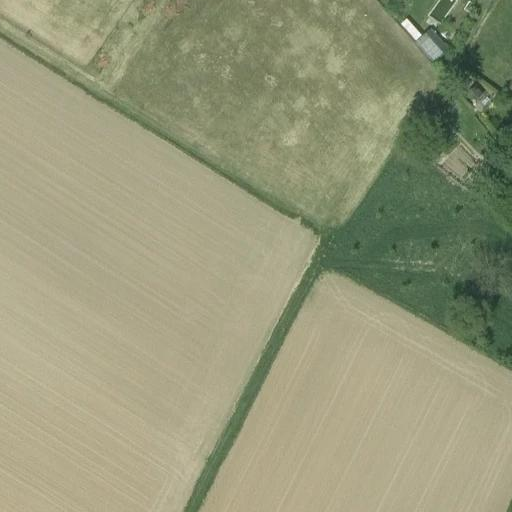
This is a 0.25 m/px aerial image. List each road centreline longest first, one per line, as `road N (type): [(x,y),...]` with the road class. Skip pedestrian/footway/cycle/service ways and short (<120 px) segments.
road 1 (track): [(488,0),(327,237),(190,511)]
road 2 (track): [(327,237),(0,29)]
